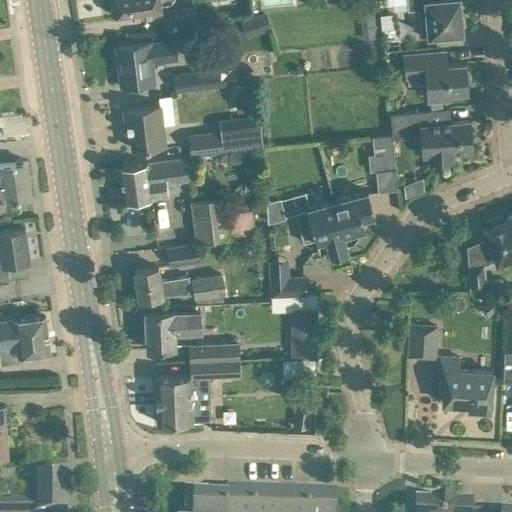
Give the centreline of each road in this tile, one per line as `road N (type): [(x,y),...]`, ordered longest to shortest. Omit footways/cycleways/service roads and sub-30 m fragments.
road 1 (tertiary): [(106,451),(38,0)]
road 2 (residential): [(366,461),(365,412),(344,341),(345,316),(420,211),(511,174)]
road 3 (residential): [(366,461),(340,452),(233,447),(106,451)]
road 4 (residential): [(511,468),(366,461)]
road 5 (residential): [(511,142),(495,0)]
